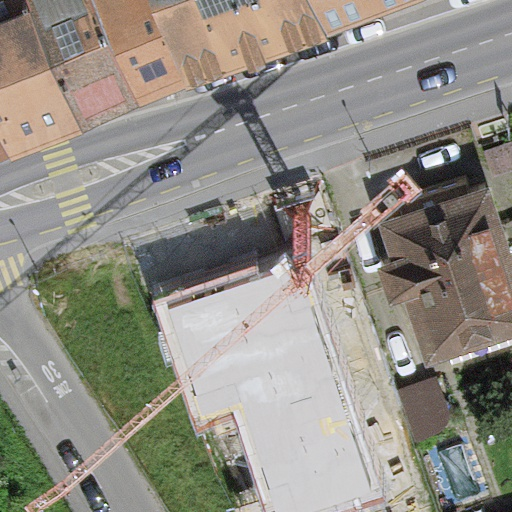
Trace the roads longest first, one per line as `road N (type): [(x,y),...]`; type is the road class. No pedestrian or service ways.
road 1 (secondary): [(511,32),(0,200)]
road 2 (residential): [(0,304),(141,511)]
